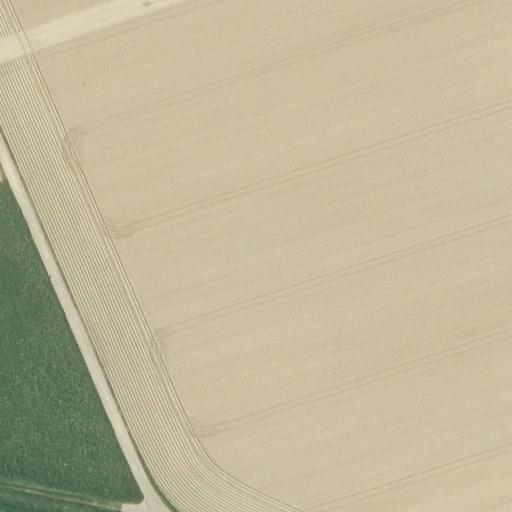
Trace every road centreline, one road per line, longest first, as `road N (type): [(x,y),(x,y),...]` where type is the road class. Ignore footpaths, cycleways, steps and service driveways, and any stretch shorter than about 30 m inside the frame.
road 1 (track): [(0,121),(153,511)]
road 2 (track): [(0,486),(141,511)]
